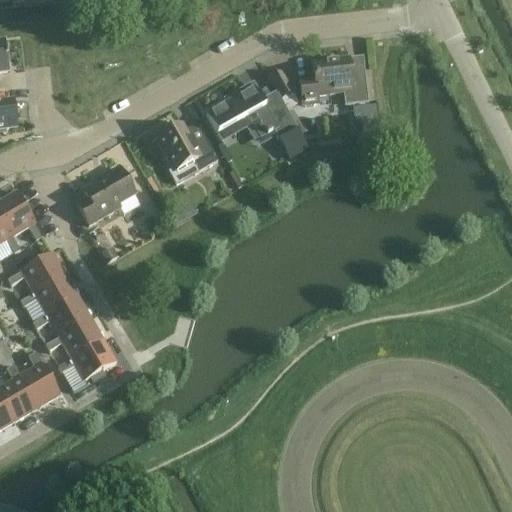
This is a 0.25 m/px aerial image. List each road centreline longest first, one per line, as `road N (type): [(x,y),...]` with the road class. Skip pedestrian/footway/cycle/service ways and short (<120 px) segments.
road 1 (residential): [(54,153),(272,37),(440,11)]
road 2 (residential): [(132,359),(68,247),(33,159)]
road 3 (unclassified): [(511,155),(440,11)]
